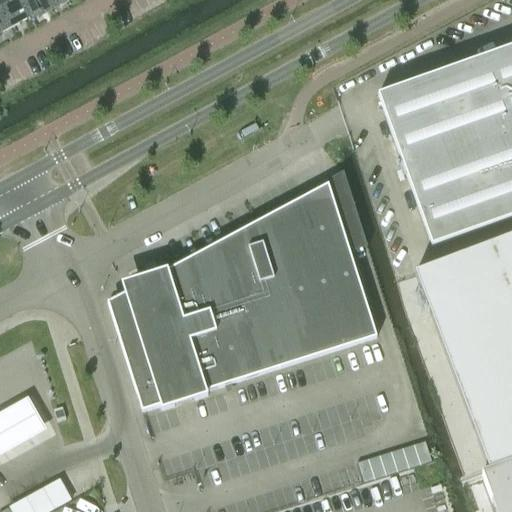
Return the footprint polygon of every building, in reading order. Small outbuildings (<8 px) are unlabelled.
[(0,0),(0,10),(10,29),(28,19),(17,0),(0,0)] [(17,0),(28,19),(29,21),(48,10),(42,0),(17,0)] [(42,0),(48,10),(66,0),(42,0)] [(0,10),(0,33),(10,29),(0,10)] [(511,133),(511,49),(376,98),(403,173),(511,133)] [(511,220),(511,133),(403,173),(429,249),(511,220)] [(106,304),(108,309),(141,414),(161,407),(162,409),(159,409),(160,412),(173,408),(172,405),(169,396),(181,392),(190,389),(193,401),(207,397),(206,395),(203,396),(203,394),(375,339),(335,211),(312,218),(306,198),(250,227),(252,231),(248,233),(245,235),(243,231),(155,278),(159,292),(148,295),(138,299),(135,289),(106,304)] [(511,238),(415,275),(422,295),(414,297),(421,314),(428,311),(488,471),(511,461),(511,238)] [(0,460),(43,436),(24,402),(0,414),(0,460)] [(511,511),(511,463),(480,475),(494,511),(511,511)]
